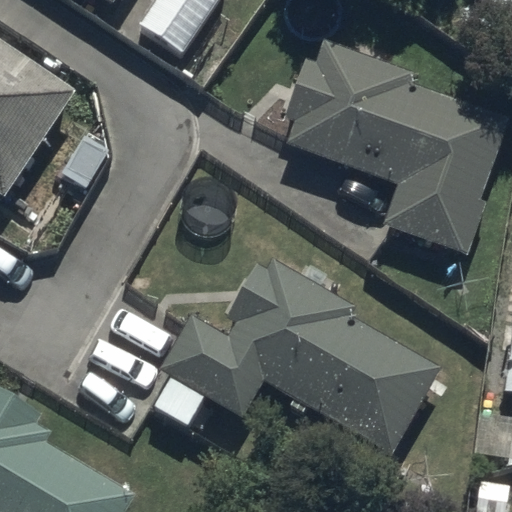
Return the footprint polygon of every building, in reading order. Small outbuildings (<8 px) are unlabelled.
[(92,0),(115,15),(125,0),(92,0)] [(163,0),(140,34),(182,62),(224,0),(163,0)] [(511,0),(472,0),(469,5),(511,33),(511,0)] [(0,202),(10,209),(81,105),(0,50),(0,202)] [(479,220),(511,128),(318,63),(287,155),(402,194),(387,239),(464,265),(479,220)] [(246,432),(269,393),(392,466),(442,381),(259,273),(217,344),(187,327),(156,379),(246,432)] [(0,511),(130,511),(140,496),(0,413),(0,511)]
